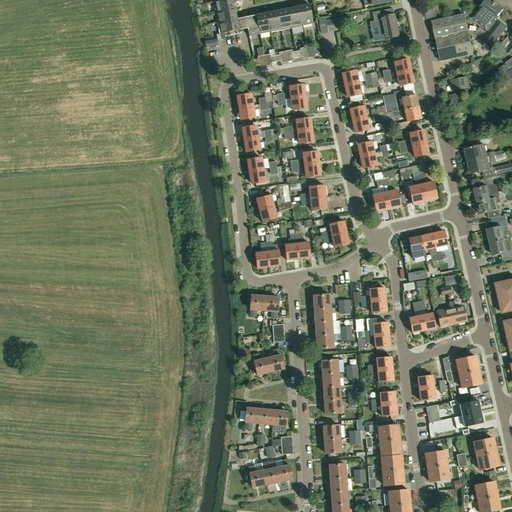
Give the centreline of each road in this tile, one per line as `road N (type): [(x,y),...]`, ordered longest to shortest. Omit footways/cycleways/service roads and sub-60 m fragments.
road 1 (residential): [(239,79),(326,69),(361,223),(374,241)]
road 2 (residential): [(292,276),(248,278),(223,90),(239,79)]
road 3 (residential): [(308,511),(292,276)]
road 4 (residential): [(458,212),(411,0)]
road 5 (residential): [(422,511),(404,362)]
road 6 (residential): [(404,362),(394,267),(374,241)]
road 7 (residential): [(485,335),(458,212)]
